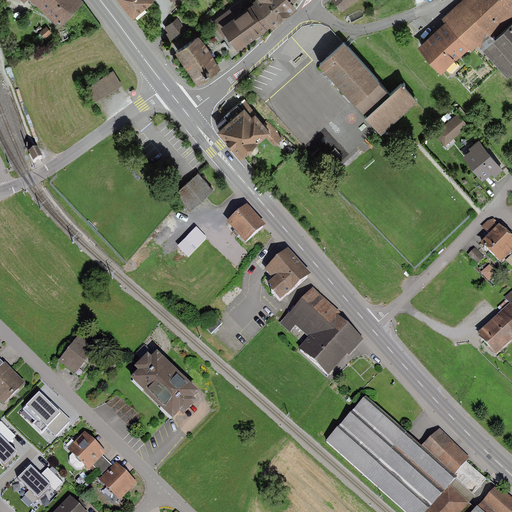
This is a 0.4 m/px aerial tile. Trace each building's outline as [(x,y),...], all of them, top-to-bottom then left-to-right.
[(72,0),(20,0),(24,4),(28,0),(35,0),(39,3),(36,6),(57,26),(60,23),(62,25),(80,7),(72,0)] [(122,0),(134,14),(152,0),(122,0)] [(228,33),(238,46),(271,22),(256,2),(250,6),(245,0),(240,0),(213,21),(224,37),(228,33)] [(292,1),(293,0),(254,0),(256,2),(271,22),(273,24),(297,7),(292,1)] [(471,12),(432,46),(450,66),(479,40),(511,76),(511,0),(484,0),(483,2),(480,0),(478,0),(469,9),(471,12)] [(169,31),(165,34),(169,41),(185,29),(177,18),(166,26),(169,31)] [(198,32),(175,49),(197,80),(220,64),(198,32)] [(380,129),(418,96),(402,78),(389,89),(344,38),(319,60),(380,129)] [(113,67),(87,84),(96,98),(122,81),(113,67)] [(231,115),(219,125),(241,151),(266,131),(275,142),(283,135),(267,116),(263,120),(255,111),(252,113),(240,98),(226,110),(231,115)] [(456,117),(435,136),(444,146),(465,127),(456,117)] [(474,153),(466,160),(484,180),(500,166),(479,143),(472,150),(474,153)] [(200,170),(177,190),(192,206),(214,186),(200,170)] [(245,206),(229,221),(246,239),(263,224),(245,206)] [(487,254),(502,270),(511,260),(511,239),(509,242),(491,223),(481,232),(495,246),(487,254)] [(188,263),(209,243),(199,233),(179,253),(188,263)] [(477,262),(483,257),(474,246),(468,252),(477,262)] [(269,289),(279,300),(307,274),(286,251),(266,269),(272,275),(266,280),(272,286),(269,289)] [(289,311),(281,321),(289,328),(296,320),(312,335),(299,349),(327,373),(329,371),(325,368),(356,334),(331,310),(333,307),(314,289),(292,314),(289,311)] [(213,331),(223,322),(217,315),(207,324),(213,331)] [(492,332),(479,344),(495,362),(511,347),(511,320),(495,335),(492,332)] [(79,337),(61,358),(82,375),(91,364),(85,359),(102,339),(92,331),(84,341),(79,337)] [(140,369),(135,375),(173,412),(179,407),(183,411),(193,401),(190,397),(196,391),(157,353),(152,358),(148,354),(136,366),(140,369)] [(0,396),(4,401),(24,381),(0,357),(0,396)] [(131,425),(142,413),(116,388),(105,400),(131,425)] [(50,404),(39,394),(24,409),(37,422),(35,424),(42,431),(47,426),(56,435),(70,421),(51,403),(50,404)] [(365,396),(326,439),(408,511),(421,511),(449,483),(455,475),(473,491),(485,477),(466,460),(469,457),(437,428),(421,446),(365,396)] [(0,428),(8,438),(14,433),(5,423),(0,427),(0,428)] [(85,432),(70,447),(73,450),(65,458),(77,469),(83,463),(87,468),(91,463),(103,475),(100,478),(118,496),(134,480),(116,463),(113,467),(99,453),(102,449),(85,432)] [(17,454),(0,437),(0,461),(5,466),(17,454)] [(48,486),(31,469),(20,479),(38,496),(48,486)] [(449,483),(421,511),(455,511),(467,500),(449,483)] [(467,500),(455,511),(508,511),(511,508),(511,499),(496,485),(476,508),(467,500)] [(88,511),(71,494),(52,511),(88,511)]
